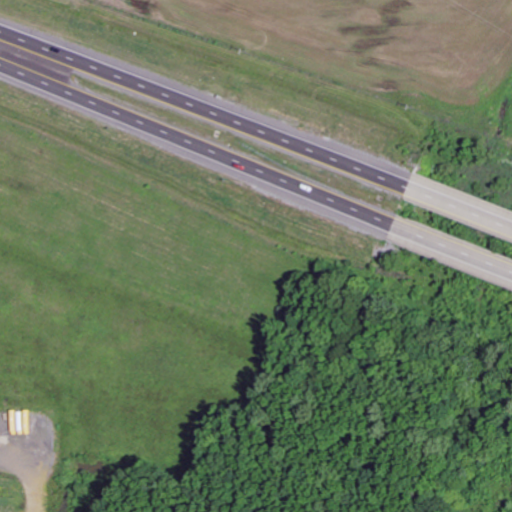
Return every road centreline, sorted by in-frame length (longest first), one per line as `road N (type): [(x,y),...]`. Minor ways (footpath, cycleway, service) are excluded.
road 1 (trunk): [(414,188),(0,29)]
road 2 (trunk): [(0,61),(398,224)]
road 3 (trunk): [(398,224),(511,269)]
